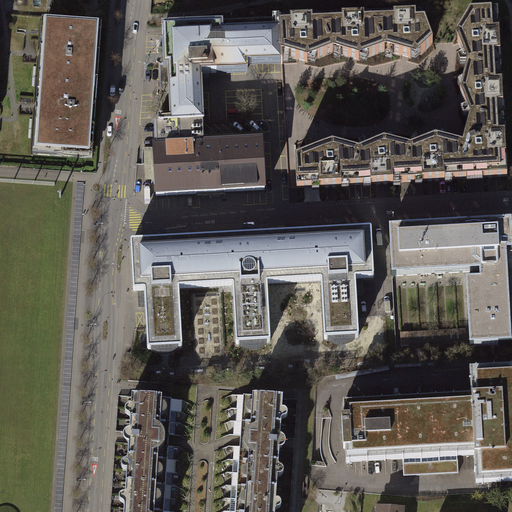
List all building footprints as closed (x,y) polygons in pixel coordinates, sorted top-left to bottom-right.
[(463,49),(469,67),(484,70),(484,72),(491,72),(491,75),(502,75),(498,12),(472,14),(458,37),(461,45),(463,49)] [(373,44),(377,54),(385,51),(402,55),(405,56),(409,57),(411,58),(413,52),(421,54),(433,44),(423,15),(379,17),(380,36),(381,41),(373,44)] [(321,46),(325,56),(334,53),(350,58),(353,59),(357,60),(359,60),(370,56),(377,54),(373,44),(381,41),(380,36),(379,17),(327,19),(328,37),(330,43),(321,46)] [(318,59),(325,56),(321,46),(330,43),(328,37),(327,19),(280,21),(281,55),(289,57),(297,60),(301,61),(306,62),(307,62),(318,59)] [(47,24),(43,78),(92,82),(96,28),(47,24)] [(504,125),(502,75),(491,75),(491,72),(484,72),(484,70),(469,67),(462,93),(463,94),(464,98),(465,101),(472,118),(487,121),(487,123),(493,123),(493,126),(504,125)] [(87,153),(92,82),(43,78),(37,149),(87,153)] [(487,121),(472,118),(469,130),(465,147),(453,145),(451,153),(460,155),(458,162),(456,161),(456,168),(453,168),(453,180),(475,178),(507,176),(504,125),(493,126),(493,123),(487,123),(487,121)] [(203,124),(167,125),(155,126),(156,148),(154,149),(156,196),(215,193),(265,191),(263,142),(204,145),(203,124)] [(460,155),(451,153),(453,145),(437,141),(435,142),(432,143),(428,144),(412,150),(406,165),(404,164),(405,171),(401,171),(402,182),(430,181),(453,180),(453,168),(456,168),(456,161),(458,162),(460,155)] [(376,146),(359,153),(355,167),(352,167),(353,174),(350,174),(350,185),(402,182),(401,171),(405,171),(404,164),(406,165),(412,150),(385,143),(383,144),(380,145),(376,146)] [(297,188),(350,185),(350,174),(353,174),(352,167),(355,167),(359,153),(332,145),(331,146),(328,147),(324,148),(295,160),(297,188)] [(511,224),(511,221),(390,228),(392,277),(480,272),(480,280),(467,281),(470,347),(511,344),(511,224)] [(372,230),(293,234),(295,283),(321,282),(324,340),(359,339),(356,280),(374,279),(372,230)] [(268,285),(295,283),(293,234),(203,239),(206,288),(233,287),(236,345),(271,344),(268,285)] [(180,290),(206,288),(203,239),(130,242),(133,292),(144,291),(147,350),(183,349),(180,290)] [(212,339),(199,341),(200,347),(224,343),(222,331),(211,332),(212,339)] [(475,394),(346,401),(347,414),(345,414),(347,446),(349,446),(349,459),(403,456),(404,476),(459,473),(458,453),(479,452),(480,481),(511,479),(511,365),(474,368),(475,394)] [(271,511),(276,449),(277,442),(277,437),(280,398),(236,395),(233,440),(227,511),(271,511)] [(166,511),(172,440),(174,399),(130,396),(127,432),(127,437),(127,443),(122,511),(166,511)]
